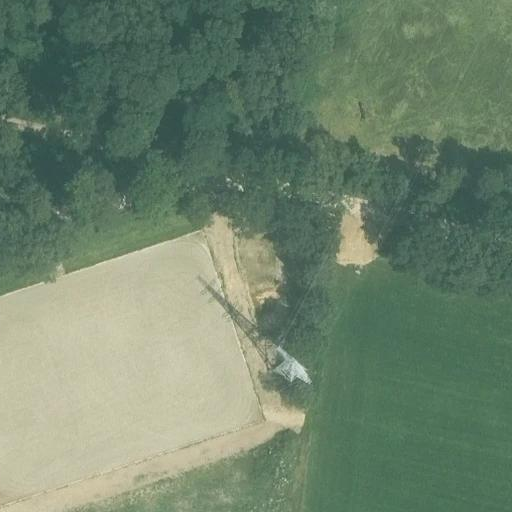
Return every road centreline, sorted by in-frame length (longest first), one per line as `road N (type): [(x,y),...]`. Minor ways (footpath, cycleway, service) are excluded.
road 1 (track): [(511,249),(218,180)]
road 2 (track): [(218,180),(0,241)]
road 3 (track): [(218,180),(0,123)]
